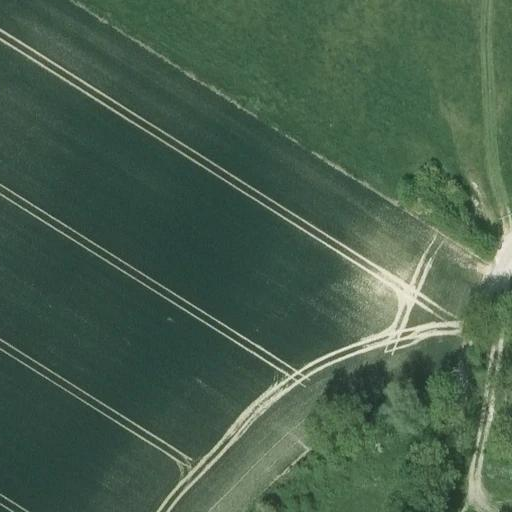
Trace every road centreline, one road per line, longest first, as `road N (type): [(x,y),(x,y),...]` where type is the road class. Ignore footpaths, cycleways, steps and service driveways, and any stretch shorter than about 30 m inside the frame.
road 1 (unclassified): [(511,250),(483,298),(455,417),(417,511)]
road 2 (track): [(490,232),(505,259),(480,436)]
